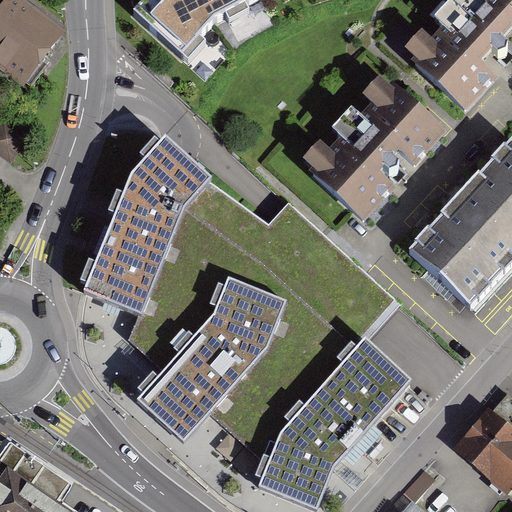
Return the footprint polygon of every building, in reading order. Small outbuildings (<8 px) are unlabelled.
[(273,0),(157,0),(141,19),(191,62),(218,28),(273,0)] [(475,116),(511,77),(511,0),(489,0),(425,68),(475,116)] [(70,37),(20,2),(0,30),(0,71),(32,93),(70,37)] [(452,139),(401,89),(315,176),(366,227),(452,139)] [(43,141),(11,122),(0,139),(0,157),(23,172),(43,141)] [(212,194),(167,154),(135,189),(105,262),(87,304),(141,326),(130,348),(168,385),(141,413),(186,455),(215,421),(271,470),(263,498),(294,511),(321,511),(335,480),(347,467),(411,396),(356,346),(394,309),(290,215),(271,237),(212,194)] [(511,274),(511,154),(415,256),(475,313),(511,274)] [(511,402),(505,396),(459,447),(511,493),(511,402)] [(62,493),(6,454),(0,463),(0,475),(6,479),(0,487),(0,511),(59,511),(53,507),(62,493)]
